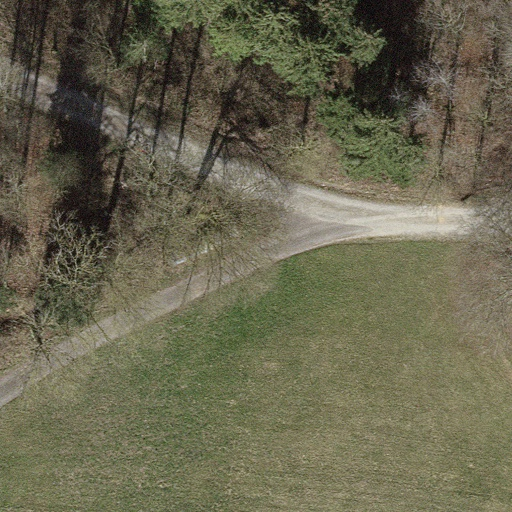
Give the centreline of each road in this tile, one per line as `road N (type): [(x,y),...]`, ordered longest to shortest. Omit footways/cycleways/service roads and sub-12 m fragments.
road 1 (track): [(0,392),(184,283),(373,216)]
road 2 (track): [(0,74),(218,170),(373,216)]
road 3 (track): [(373,216),(511,223)]
